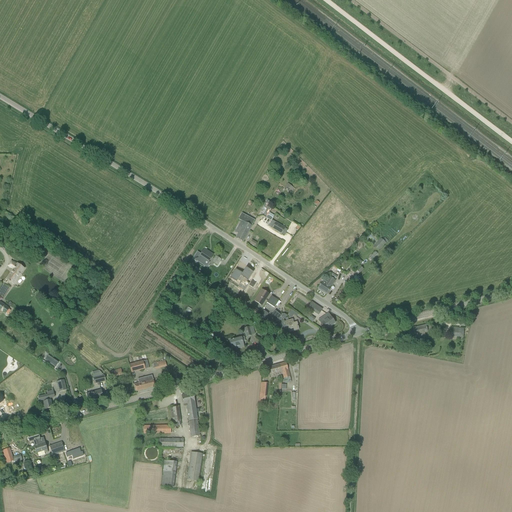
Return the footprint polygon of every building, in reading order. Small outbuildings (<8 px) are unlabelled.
[(242,228),(249,231),(254,222),(254,221),(241,213),(238,219),(241,221),(244,223),(242,228)] [(274,216),(269,213),(266,218),(271,221),(274,216)] [(243,242),(249,231),(242,228),(244,223),(241,221),(235,232),(238,233),(236,238),(243,242)] [(276,222),(275,223),(272,229),(281,235),(285,228),(276,222)] [(379,251),(386,243),(381,239),(374,246),(379,251)] [(201,254),(197,252),(193,259),(196,262),(200,257),(209,262),(213,255),(204,249),(201,254)] [(215,256),(212,262),(217,266),(221,259),(215,256)] [(24,268),(17,264),(17,265),(11,262),(8,266),(14,270),(6,280),(13,284),(24,268)] [(242,274),(236,270),(231,278),(236,282),(237,280),(241,283),(239,285),(242,287),(241,289),(244,291),(248,284),(246,283),(247,281),(252,273),(246,269),(242,274)] [(318,289),(326,294),(331,287),(335,280),(337,277),(333,274),(331,277),(329,276),(324,283),(322,282),(318,289)] [(262,306),(269,295),(262,290),(254,301),(262,306)] [(274,308),(279,301),(271,296),(267,303),(274,308)] [(0,309),(5,313),(6,312),(9,309),(0,302),(0,309)] [(307,308),(318,315),(322,310),(311,302),(307,308)] [(188,319),(174,311),(171,309),(167,306),(162,313),(166,316),(169,318),(182,327),(188,319)] [(286,327),(284,322),(284,320),(287,316),(284,314),(281,314),(281,315),(275,311),(269,318),(267,316),(268,314),(264,311),(263,311),(258,318),(272,328),(275,324),(278,320),(280,322),(281,328),(286,327)] [(334,322),(335,322),(333,319),(332,320),(328,314),(322,318),(324,321),(320,323),(325,330),(335,323),(334,322)] [(284,322),(286,327),(289,326),(289,328),(288,328),(289,333),(290,333),(291,332),(299,330),(297,322),(293,323),(292,319),(284,322)] [(414,340),(418,339),(429,337),(428,333),(433,332),(431,325),(427,326),(426,325),(408,330),(410,337),(412,337),(413,339),(414,340)] [(463,337),(464,329),(452,328),(451,336),(463,337)] [(229,341),(232,349),(239,346),(240,348),(244,347),(241,338),(229,341)] [(49,357),(45,361),(55,369),(59,364),(49,357)] [(129,365),(131,373),(149,368),(147,360),(143,361),(129,365)] [(155,362),(153,363),(155,370),(167,367),(165,360),(155,363),(155,362)] [(280,364),(282,374),(283,377),(285,383),(291,382),(290,377),(286,362),(280,364)] [(280,364),(268,368),(270,375),(274,373),(275,376),(282,374),(280,364)] [(121,368),(108,372),(110,378),(123,374),(121,368)] [(104,376),(100,377),(99,373),(92,374),(95,383),(105,381),(104,376)] [(134,384),(136,391),(155,387),(152,375),(138,379),(139,383),(134,384)] [(67,390),(64,380),(57,382),(59,392),(67,390)] [(43,402),(44,402),(46,409),(52,408),(50,400),(51,400),(51,399),(55,398),(53,390),(46,392),(47,394),(38,397),(39,402),(42,401),(43,402)] [(88,401),(103,398),(101,390),(86,394),(88,401)] [(191,437),(200,436),(195,402),(195,401),(193,393),(181,396),(183,404),(184,407),(186,406),(191,437)] [(173,426),(179,425),(181,425),(181,422),(179,407),(171,408),(173,426)] [(35,446),(39,445),(38,440),(40,439),(38,432),(27,435),(29,442),(34,441),(35,446)] [(38,440),(39,445),(35,446),(34,446),(36,453),(44,451),(45,453),(48,452),(45,443),(43,438),(40,439),(38,440)] [(183,447),(184,439),(159,439),(159,447),(183,447)] [(50,447),(51,451),(53,455),(65,451),(62,442),(50,447)] [(158,457),(159,454),(158,451),(156,448),(154,447),(151,446),(148,447),(146,448),(145,450),(144,452),(144,456),(145,458),(148,460),(151,461),(154,461),(156,460),(157,459),(158,457)] [(75,448),(65,452),(67,455),(68,455),(69,459),(83,454),(82,450),(76,452),(75,448)] [(3,451),(6,463),(13,461),(9,449),(3,451)] [(198,482),(202,454),(191,452),(187,480),(198,482)] [(173,488),(176,462),(165,461),(162,486),(173,488)]
